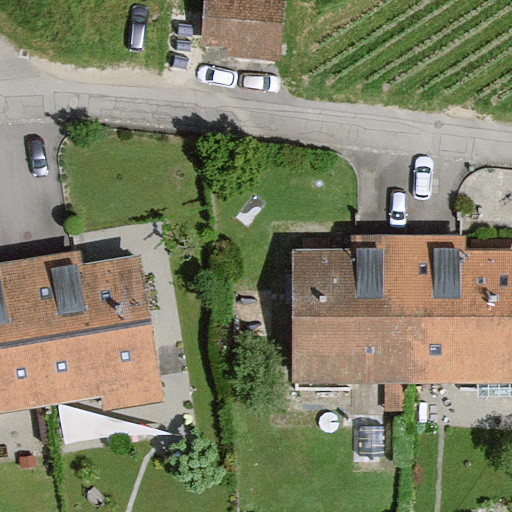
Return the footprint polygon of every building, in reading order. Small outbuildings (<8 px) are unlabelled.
[(285,0),(209,0),(206,47),(282,53),(285,0)] [(511,245),(408,246),(409,376),(511,375),(511,245)] [(409,376),(408,246),(294,247),(295,377),(409,376)] [(25,273),(45,399),(157,381),(137,255),(25,273)] [(0,406),(45,399),(25,273),(0,276),(0,406)]
